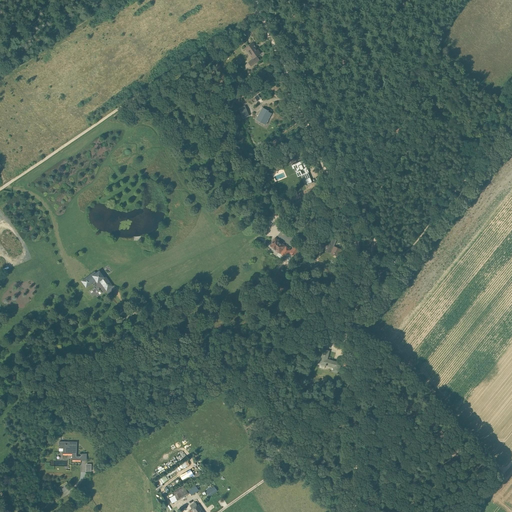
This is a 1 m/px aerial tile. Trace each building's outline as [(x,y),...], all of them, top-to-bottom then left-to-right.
[(249,63),(258,57),(257,56),(261,54),(253,44),(246,49),(253,59),(248,62),(249,63)] [(258,57),(249,63),(251,67),(260,60),(258,57)] [(243,118),(249,116),(245,106),(238,109),(243,118)] [(270,113),(266,111),(262,109),(257,120),(260,122),(263,117),(267,119),(270,113)] [(312,183),(302,159),(291,163),(294,170),(295,169),(297,174),(301,172),(307,186),(312,183)] [(294,257),(301,248),(297,244),(292,250),(291,251),(276,238),(272,243),(273,243),(271,246),(285,257),(289,252),(294,257)] [(0,263),(2,262),(0,259),(2,258),(2,257),(6,254),(7,255),(8,255),(9,256),(8,257),(10,259),(11,259),(10,258),(16,255),(14,251),(19,249),(15,242),(0,249),(0,263)] [(334,247),(331,253),(339,257),(342,250),(334,247)] [(85,278),(81,281),(86,287),(95,281),(97,283),(99,282),(100,282),(106,291),(113,286),(103,273),(102,274),(99,271),(93,275),(91,273),(87,277),(85,278)] [(24,305),(16,294),(11,298),(19,308),(24,305)] [(330,351),(325,350),(324,350),(320,364),(334,368),(333,372),(339,373),(341,363),(327,359),(330,351)] [(81,456),(76,456),(77,442),(59,441),(59,448),(63,448),(63,454),(72,454),(72,460),(86,460),(86,454),(81,454),(81,456)] [(265,453),(269,461),(275,457),(271,450),(265,453)] [(193,475),(191,476),(195,481),(197,480),(196,479),(202,475),(199,472),(194,476),(193,475)] [(198,482),(201,486),(210,480),(207,476),(198,482)] [(190,478),(183,482),(186,486),(193,482),(190,478)] [(206,492),(209,496),(217,491),(214,486),(211,489),(210,488),(207,490),(207,491),(206,492)] [(169,498),(172,504),(188,494),(184,487),(173,493),(174,495),(169,498)] [(188,491),(191,495),(198,491),(195,487),(188,491)] [(192,511),(203,511),(198,505),(197,505),(195,502),(194,503),(194,502),(192,503),(193,504),(190,506),(192,509),(190,510),(192,511)]
